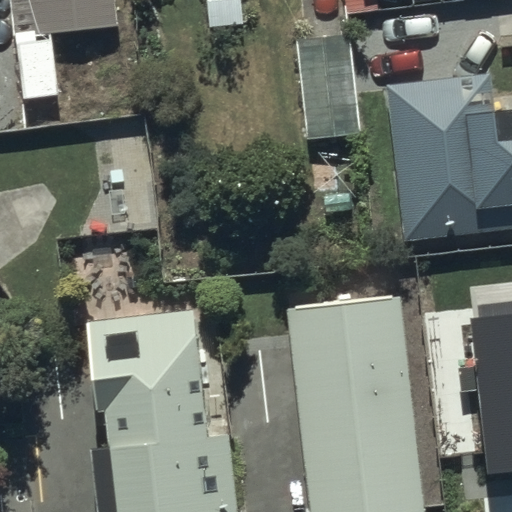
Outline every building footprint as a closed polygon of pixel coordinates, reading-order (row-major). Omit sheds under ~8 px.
[(116,0),(7,0),(20,112),(58,108),(52,44),(120,37),(116,0)] [(343,0),(346,22),(376,19),(374,7),(444,0),(459,0),(460,2),(475,0),(343,0)] [(347,47),(296,51),(305,154),(356,150),(347,47)] [(385,97),(400,252),(511,241),(511,130),(494,132),(490,87),(385,97)] [(289,310),(311,511),(427,511),(403,297),(289,310)] [(238,511),(230,433),(212,435),(197,308),(91,320),(101,409),(107,408),(119,511),(238,511)] [(511,316),(476,320),(493,475),(511,472),(511,316)] [(477,367),(459,369),(462,393),(480,391),(477,367)]
